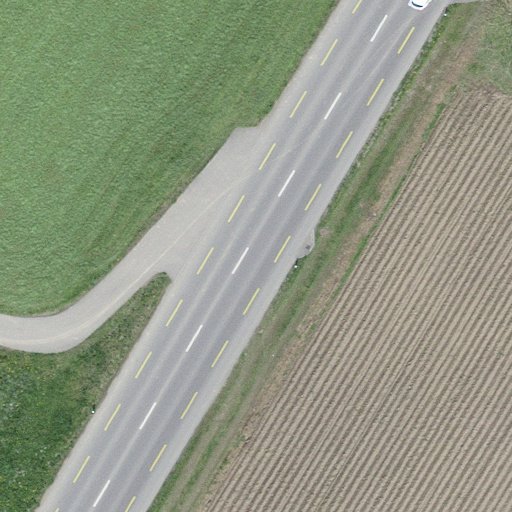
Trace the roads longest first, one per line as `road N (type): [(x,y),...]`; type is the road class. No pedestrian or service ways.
road 1 (primary): [(400,0),(89,511)]
road 2 (track): [(0,338),(77,357),(223,206),(263,218)]
